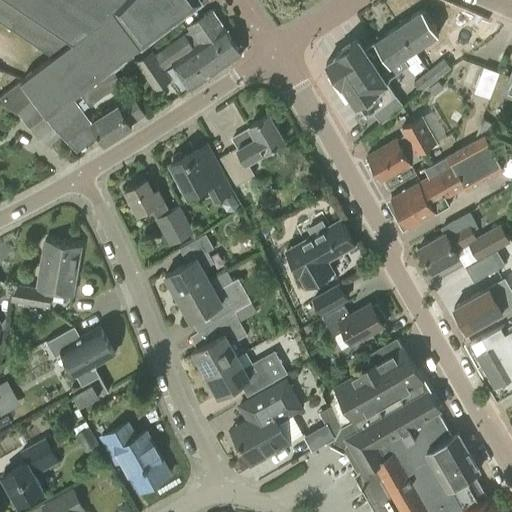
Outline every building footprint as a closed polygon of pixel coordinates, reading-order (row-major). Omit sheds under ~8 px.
[(0,0),(0,18),(53,55),(24,78),(0,95),(0,103),(18,111),(34,100),(45,115),(49,121),(70,105),(77,100),(73,96),(79,91),(89,105),(122,80),(114,70),(134,55),(132,51),(141,44),(195,4),(199,1),(200,0),(201,0),(0,0)] [(422,9),(398,25),(415,48),(438,33),(422,9)] [(191,89),(241,55),(211,10),(188,26),(190,30),(153,54),(151,50),(137,60),(155,88),(170,78),(163,67),(172,61),(191,89)] [(415,48),(398,25),(374,41),(390,64),(415,48)] [(466,54),(481,43),(474,33),(459,43),(466,54)] [(358,103),(367,117),(373,113),(396,95),(380,71),(390,64),(374,41),(364,48),(358,39),(336,53),(337,55),(326,63),(333,74),(338,71),(355,97),(353,99),(357,105),(358,103)] [(429,69),(436,79),(451,67),(444,58),(429,69)] [(511,71),(511,75),(500,71),(499,72),(484,66),(475,91),(501,102),(504,94),(511,97),(511,71)] [(421,91),(436,79),(429,69),(413,82),(421,91)] [(428,87),(433,94),(443,86),(438,80),(428,87)] [(118,105),(92,121),(91,122),(99,133),(105,143),(132,126),(130,123),(144,114),(132,93),(116,102),(118,105)] [(403,107),(396,95),(373,113),(380,124),(403,107)] [(29,127),(45,115),(34,100),(18,111),(29,127)] [(404,134),(367,155),(381,180),(383,179),(388,188),(416,172),(411,163),(420,158),(418,153),(438,141),(449,134),(432,103),(419,110),(422,115),(423,115),(401,128),(404,134)] [(86,126),(70,105),(49,121),(54,127),(67,140),(86,126)] [(269,114),(249,125),(250,127),(232,138),(237,147),(220,157),(236,184),(254,174),(248,162),(265,151),(284,139),(269,114)] [(429,176),(391,198),(399,213),(408,228),(450,204),(445,197),(465,186),(467,189),(505,168),(503,165),(491,143),(485,133),(475,138),(447,154),(448,155),(425,168),(429,176)] [(171,163),(189,195),(205,186),(214,203),(233,192),(207,143),(196,149),(171,163)] [(127,190),(140,213),(151,207),(157,217),(156,217),(170,244),(194,231),(180,204),(169,210),(164,200),(160,202),(147,178),(137,183),(136,181),(127,186),(128,189),(127,190)] [(433,271),(460,255),(457,250),(469,244),(477,259),(511,241),(500,223),(482,233),(470,211),(441,228),(417,242),(433,271)] [(312,236),(314,239),(300,247),(307,258),(300,262),(312,283),(334,271),(327,259),(355,243),(341,219),(326,228),(322,221),(310,228),(314,235),(312,236)] [(179,297),(210,279),(204,268),(214,262),(208,250),(214,247),(206,233),(179,247),(187,262),(166,274),(179,297)] [(81,246),(45,240),(37,282),(15,279),(12,297),(51,303),(54,290),(73,293),(81,246)] [(498,250),(467,268),(474,282),(505,264),(498,250)] [(238,277),(216,290),(210,279),(179,297),(198,330),(234,310),(252,300),(238,277)] [(312,297),(321,314),(347,299),(338,282),(312,297)] [(485,289),(455,305),(469,329),(498,313),(485,289)] [(384,324),(371,301),(356,310),(355,308),(349,311),(344,303),(323,315),(334,335),(345,328),(353,342),(384,324)] [(206,372),(238,355),(231,343),(247,333),(234,310),(198,330),(190,335),(198,348),(194,350),(206,372)] [(511,392),(511,316),(471,340),(472,341),(474,340),(476,344),(474,345),(500,391),(502,390),(505,396),(511,392)] [(71,331),(48,343),(57,359),(65,354),(84,388),(101,378),(96,367),(116,356),(101,329),(77,342),(71,331)] [(353,432),(346,436),(355,450),(365,469),(354,475),(375,511),(494,511),(501,509),(492,493),(487,496),(438,410),(439,409),(403,347),(376,362),(376,360),(361,369),(361,370),(324,392),(331,407),(340,425),(347,422),(353,432)] [(261,358),(245,367),(238,355),(206,372),(219,395),(241,383),(247,395),(274,381),(261,358)] [(251,461),(288,441),(277,423),(305,408),(286,376),(237,403),(247,421),(234,428),(251,461)] [(98,397),(91,385),(73,395),(80,407),(98,397)] [(2,394),(0,395),(0,413),(0,414),(10,409),(2,394)] [(335,438),(340,425),(331,407),(319,413),(325,424),(303,437),(312,452),(335,438)] [(171,473),(147,431),(138,435),(129,420),(99,437),(115,465),(124,461),(141,490),(171,473)] [(98,444),(89,426),(76,433),(86,450),(98,444)] [(19,503),(44,489),(35,474),(60,460),(45,435),(20,450),(27,462),(4,475),(19,503)] [(84,511),(86,511),(72,487),(40,505),(44,511),(84,511)] [(119,511),(130,511),(132,511),(127,501),(117,507),(119,511)]
